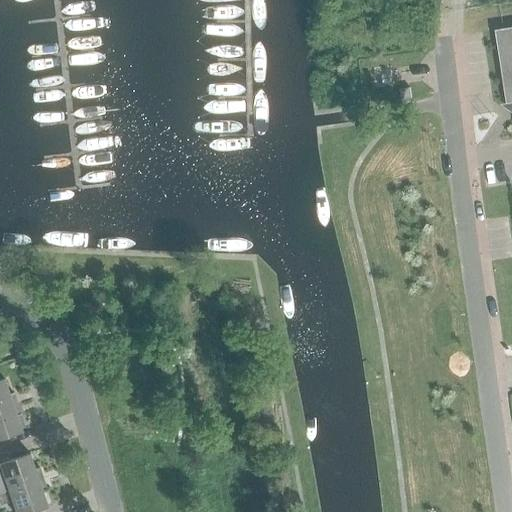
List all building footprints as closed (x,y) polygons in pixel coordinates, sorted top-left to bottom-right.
[(511,26),(496,29),(503,80),(507,103),(511,102),(511,26)] [(411,98),(410,88),(400,89),(401,99),(411,98)] [(0,409),(13,405),(4,379),(0,380),(0,409)] [(13,405),(0,409),(0,438),(22,431),(13,405)] [(29,454),(0,463),(0,492),(38,480),(29,454)] [(38,480),(0,492),(0,504),(11,501),(14,511),(28,511),(47,506),(38,480)]
